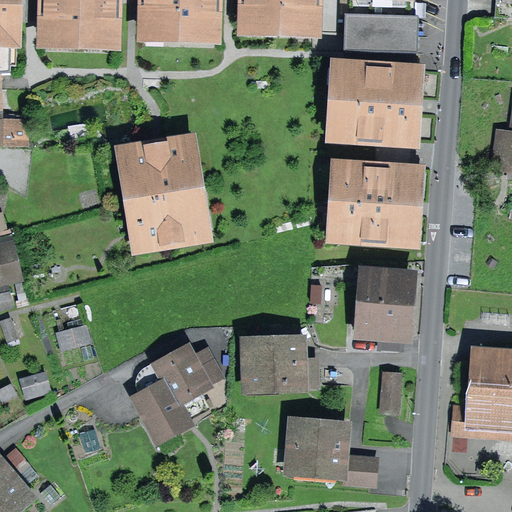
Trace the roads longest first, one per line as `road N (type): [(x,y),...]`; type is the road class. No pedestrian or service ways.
road 1 (residential): [(420,511),(455,0)]
road 2 (residential): [(0,439),(192,333),(230,333)]
